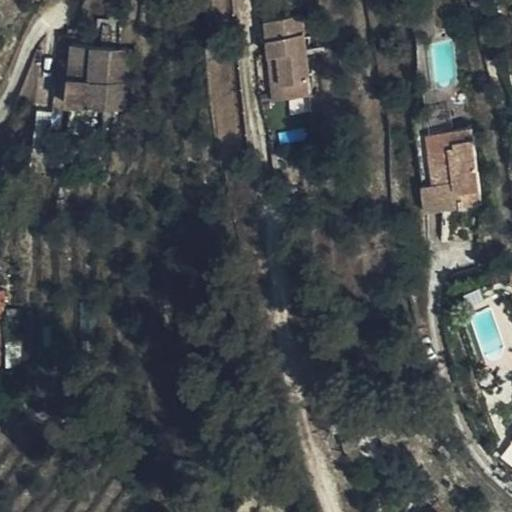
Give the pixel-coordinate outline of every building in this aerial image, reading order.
[(246,8),(252,45),(266,43),(271,87),(295,84),(283,2),(246,8)] [(125,101),(129,41),(71,38),(66,96),(125,101)] [(266,43),(252,45),(258,89),(271,87),(266,43)] [(421,200),(476,192),(465,114),(411,121),(421,200)] [(448,511),(439,503),(429,511),(417,511),(415,509),(411,511),(448,511)]
